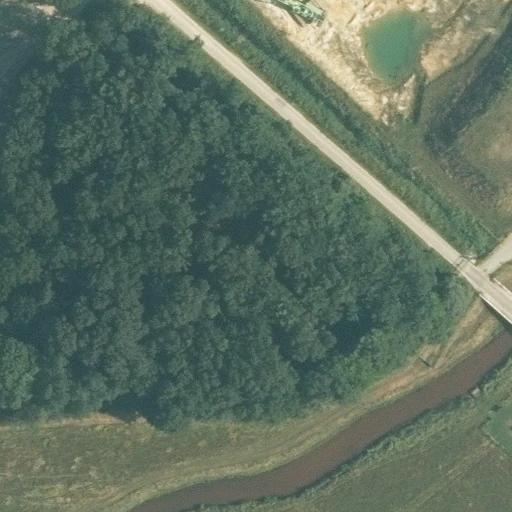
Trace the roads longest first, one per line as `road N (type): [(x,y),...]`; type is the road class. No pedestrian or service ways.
road 1 (unclassified): [(511,311),(160,0)]
road 2 (track): [(78,0),(0,114)]
